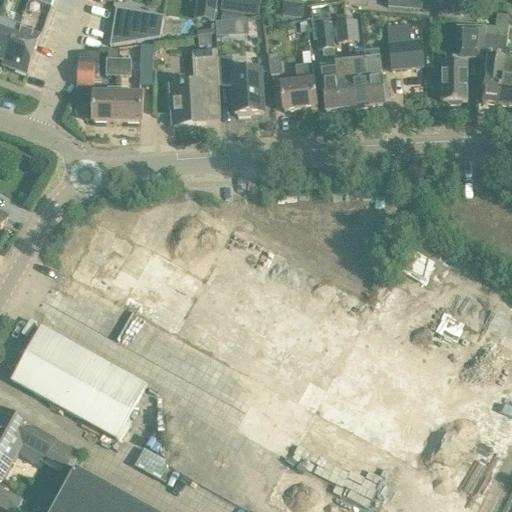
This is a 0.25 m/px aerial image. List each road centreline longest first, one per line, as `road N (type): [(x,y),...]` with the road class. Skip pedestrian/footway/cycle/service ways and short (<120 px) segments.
road 1 (residential): [(87,171),(376,153),(511,156)]
road 2 (residential): [(0,298),(47,218),(87,171)]
